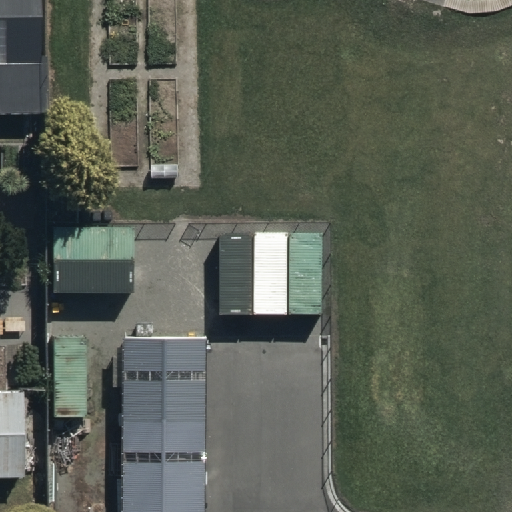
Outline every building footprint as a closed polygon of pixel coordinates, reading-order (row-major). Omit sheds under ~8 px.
[(42,0),(0,0),(0,99),(43,99),(42,0)] [(134,226),(52,226),(52,293),(135,293),(134,226)] [(482,228),(288,229),(289,336),(483,335),(482,228)] [(119,333),(120,511),(204,511),(204,332),(119,333)] [(20,379),(0,379),(0,468),(20,468),(20,379)] [(113,389),(68,390),(68,472),(113,472),(113,389)]
